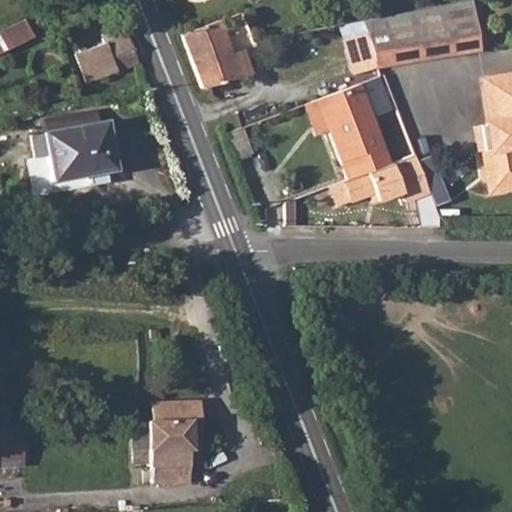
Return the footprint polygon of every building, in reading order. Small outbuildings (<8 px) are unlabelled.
[(240,15),(225,20),(235,45),(250,40),(240,15)] [(469,16),(382,33),(389,66),(476,50),(469,16)] [(0,54),(30,39),(22,22),(0,32),(0,54)] [(218,23),(181,36),(202,90),(239,81),(218,23)] [(138,63),(124,27),(109,32),(112,40),(85,50),(84,49),(77,51),(78,53),(75,54),(86,83),(138,63)] [(511,74),(480,80),(489,125),(484,125),(488,150),(481,151),(488,190),(511,186),(511,74)] [(357,85),(316,101),(329,136),(346,182),(339,185),(347,204),(370,195),(374,204),(397,195),(400,204),(425,195),(411,157),(388,166),(357,85)] [(316,101),(303,106),(317,141),(329,136),(316,101)] [(104,124),(31,137),(35,158),(47,156),(52,182),(64,179),(112,170),(104,124)] [(323,210),(323,225),(339,225),(340,210),(323,210)] [(0,330),(0,350),(9,351),(11,331),(0,330)] [(143,404),(144,422),(189,421),(198,420),(197,403),(143,404)] [(198,420),(189,421),(190,464),(199,464),(198,420)] [(189,421),(144,422),(145,448),(145,463),(145,466),(150,466),(150,483),(188,482),(187,464),(190,464),(189,421)] [(144,422),(130,422),(131,448),(145,448),(144,422)] [(22,424),(0,424),(0,463),(22,463),(22,424)] [(145,448),(131,448),(132,462),(145,463),(145,448)]
